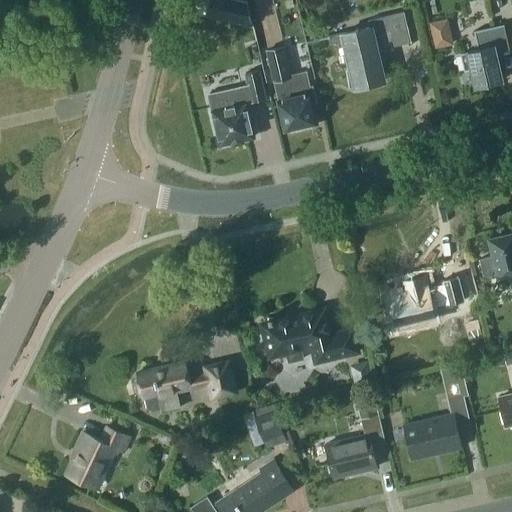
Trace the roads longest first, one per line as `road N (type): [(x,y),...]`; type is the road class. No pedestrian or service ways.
road 1 (tertiary): [(84,173),(186,201),(245,201),(511,142)]
road 2 (tertiary): [(0,354),(84,173)]
road 3 (tertiary): [(84,173),(131,0)]
